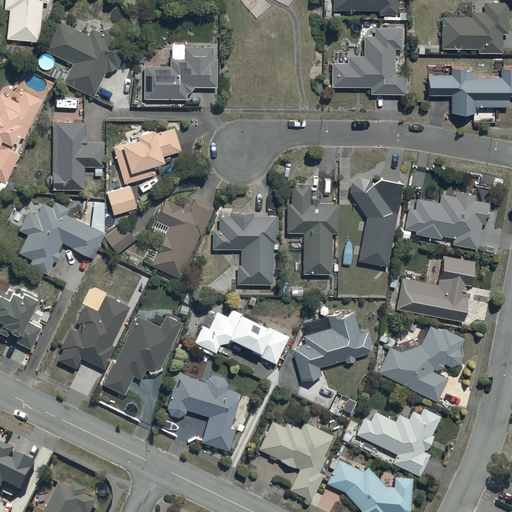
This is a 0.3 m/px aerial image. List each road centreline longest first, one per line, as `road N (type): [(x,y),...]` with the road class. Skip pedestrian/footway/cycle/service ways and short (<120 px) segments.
road 1 (residential): [(511,155),(417,137),(299,132),(245,153)]
road 2 (residential): [(511,335),(494,425),(454,511)]
road 3 (tertiary): [(157,466),(0,389)]
